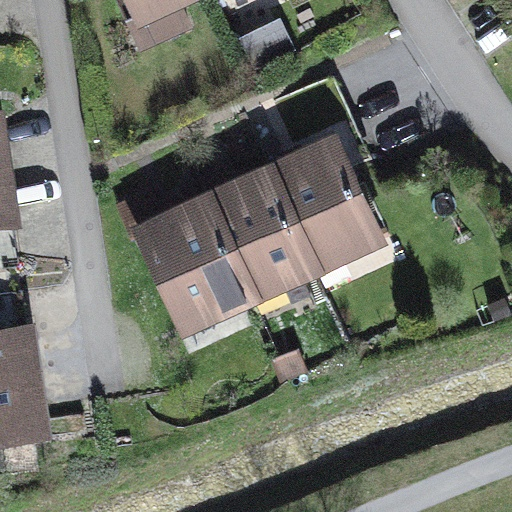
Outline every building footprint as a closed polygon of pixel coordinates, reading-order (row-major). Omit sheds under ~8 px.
[(190,25),(178,0),(120,0),(130,20),(141,15),(153,42),(190,25)] [(0,218),(12,217),(0,133),(0,218)] [(377,236),(334,141),(269,170),(309,257),(333,246),(344,252),(377,236)] [(280,281),(313,266),(309,257),(269,170),(224,191),(215,170),(200,177),(210,198),(207,199),(247,285),(270,275),(280,281)] [(217,310),(251,294),(247,285),(207,199),(164,219),(151,191),(119,206),(132,235),(143,230),(182,315),(208,303),(217,310)] [(316,273),(347,259),(344,252),(333,246),(309,257),(313,266),(316,273)] [(254,301),(283,288),(280,281),(270,275),(247,285),(251,294),(254,301)] [(0,435),(43,429),(23,292),(0,295),(0,435)] [(189,331),(221,317),(217,310),(208,303),(182,315),(189,331)] [(298,350),(273,360),(282,382),(307,371),(298,350)]
